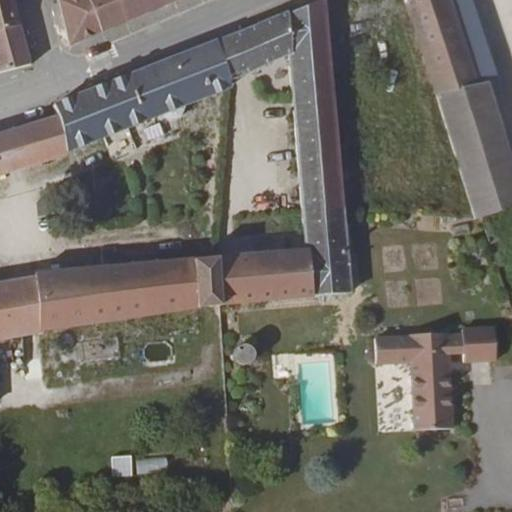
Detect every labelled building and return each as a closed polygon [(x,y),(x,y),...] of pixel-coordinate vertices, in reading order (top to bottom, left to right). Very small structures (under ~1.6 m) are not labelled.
[(16,30),(8,0),(0,0),(0,72),(24,66),(16,30)] [(64,45),(170,0),(53,0),(64,45)] [(402,0),(459,180),(474,220),(511,207),(511,200),(484,85),(495,82),(468,0),(402,0)] [(352,271),(350,260),(343,262),(339,211),(317,3),(281,16),(285,60),(303,252),(309,302),(348,298),(345,272),(352,271)] [(52,120),(0,133),(0,171),(63,156),(63,151),(145,118),(156,124),(168,119),(171,107),(219,89),(219,86),(285,60),(281,16),(48,106),(52,120)] [(45,331),(309,302),(303,252),(150,270),(150,263),(132,265),(133,273),(62,280),(61,267),(34,271),(34,283),(0,285),(0,342),(44,337),(45,331)] [(495,330),(463,330),(463,336),(448,336),(448,334),(410,336),(410,339),(376,340),(376,365),(412,364),(414,431),(451,430),(448,355),(464,354),(464,363),(496,362),(495,330)] [(250,361),(249,358),(245,355),(242,353),(237,353),(233,355),(231,359),(229,364),(232,371),(236,373),(240,374),(245,373),(249,369),(250,361)] [(112,458),(115,478),(135,475),(132,455),(112,458)] [(139,460),(139,472),(169,470),(168,459),(139,460)]
